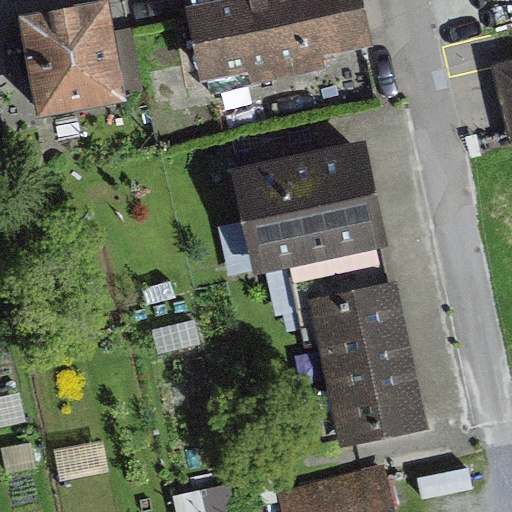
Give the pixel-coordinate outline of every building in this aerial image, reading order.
[(331,52),(374,44),(365,0),(191,0),(208,82),(252,73),(254,86),(335,71),(331,52)] [(123,101),(104,4),(18,21),(37,118),(123,101)] [(391,251),(371,148),(251,171),(270,273),(391,251)] [(232,269),(256,267),(253,224),(230,226),(232,269)] [(433,422),(407,289),(330,304),(356,438),(433,422)] [(401,511),(392,470),(294,493),(298,511),(401,511)]
